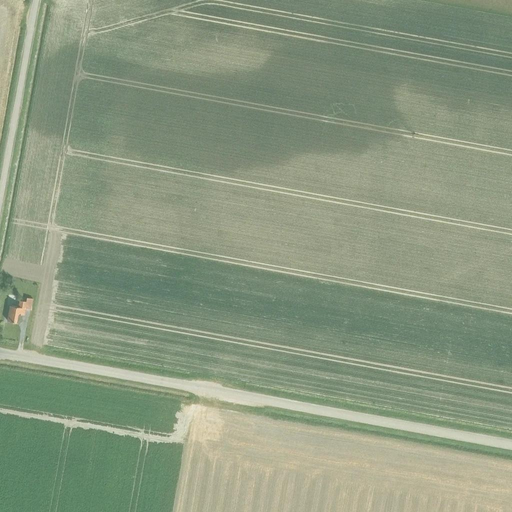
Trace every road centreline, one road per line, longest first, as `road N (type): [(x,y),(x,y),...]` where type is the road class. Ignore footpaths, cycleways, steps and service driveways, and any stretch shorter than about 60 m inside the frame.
road 1 (unclassified): [(511,445),(0,352)]
road 2 (unclassified): [(0,195),(35,0)]
